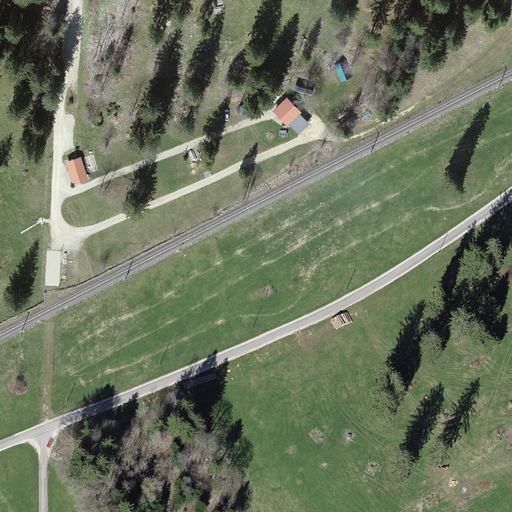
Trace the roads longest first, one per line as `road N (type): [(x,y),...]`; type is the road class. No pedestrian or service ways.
road 1 (unclassified): [(511,194),(300,325),(43,428)]
road 2 (track): [(511,32),(483,64),(418,105)]
